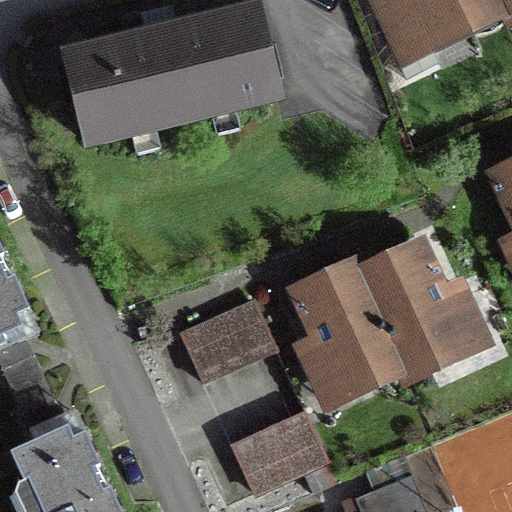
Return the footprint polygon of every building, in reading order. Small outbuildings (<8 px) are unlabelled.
[(425,47),(498,12),(503,22),(511,17),(511,0),(369,0),(390,45),(386,47),(403,84),(436,68),(425,47)] [(85,148),(274,102),(252,14),(174,33),(174,32),(63,59),(85,148)] [(511,171),(507,173),(493,180),(511,220),(511,171)] [(402,379),(463,350),(442,306),(416,251),(357,278),(353,269),(294,297),(319,351),(341,397),(398,370),(402,379)] [(0,326),(25,315),(10,283),(9,284),(0,264),(0,326)] [(272,357),(250,307),(179,339),(202,389),(272,357)] [(323,466),(300,416),(229,449),(252,499),(323,466)] [(96,471),(82,439),(47,454),(31,448),(8,458),(20,486),(23,485),(35,511),(114,511),(107,494),(105,495),(94,472),(96,471)] [(419,511),(413,497),(376,511),(419,511)]
